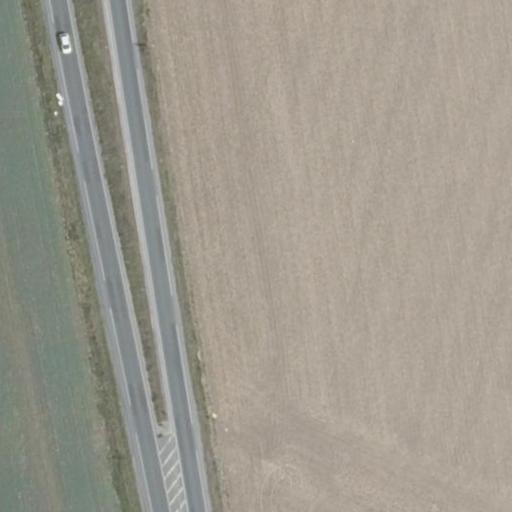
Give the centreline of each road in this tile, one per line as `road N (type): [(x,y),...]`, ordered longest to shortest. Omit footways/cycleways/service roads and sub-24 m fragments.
road 1 (primary): [(46,0),(155,511)]
road 2 (primary): [(186,511),(105,0)]
